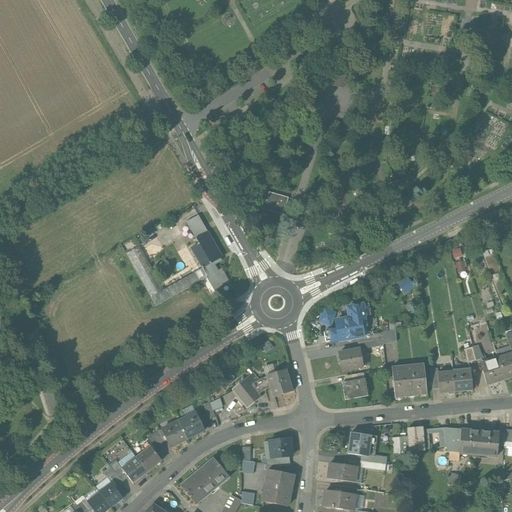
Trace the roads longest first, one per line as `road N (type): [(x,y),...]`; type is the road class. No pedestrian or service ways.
road 1 (tertiary): [(108,0),(250,254)]
road 2 (tertiary): [(3,511),(91,432),(230,334)]
road 3 (residential): [(131,511),(189,456),(232,432),(309,420)]
road 4 (track): [(178,126),(0,229)]
road 5 (residential): [(326,282),(511,193)]
road 6 (residential): [(309,420),(511,404)]
